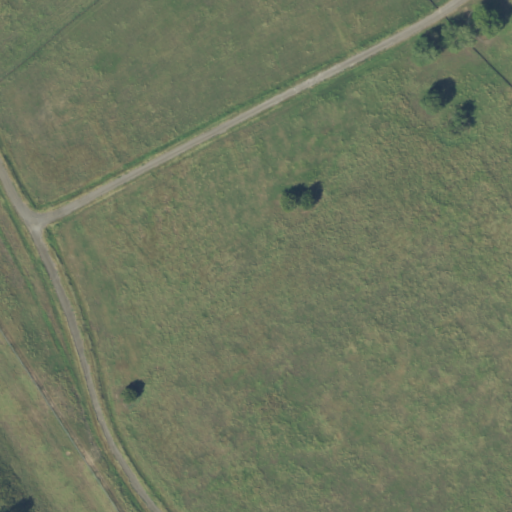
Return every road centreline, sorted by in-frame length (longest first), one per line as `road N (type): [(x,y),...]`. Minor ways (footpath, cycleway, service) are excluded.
road 1 (residential): [(31,230),(456,0)]
road 2 (residential): [(0,169),(123,474),(156,511)]
